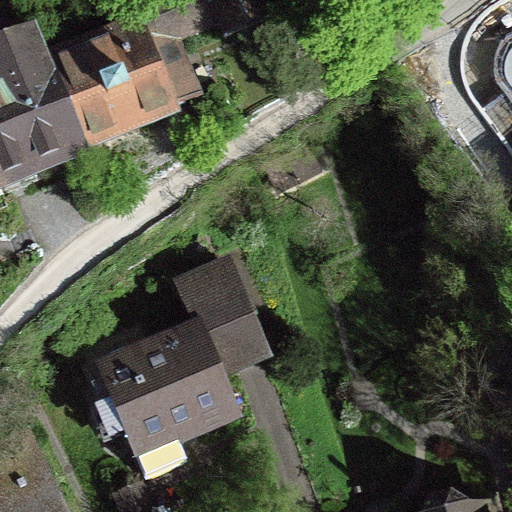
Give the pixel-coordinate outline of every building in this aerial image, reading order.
[(283,0),(161,0),(178,39),(220,22),(227,37),(289,12),(283,0)] [(202,97),(170,26),(148,35),(143,22),(46,59),(36,35),(0,50),(0,208),(6,206),(0,195),(0,181),(16,175),(188,103),(202,97)] [(467,79),(427,107),(455,147),(495,119),(467,79)] [(232,421),(207,363),(256,342),(234,291),(184,313),(195,340),(100,381),(136,463),(232,421)] [(62,511),(25,437),(0,449),(0,511),(62,511)]
